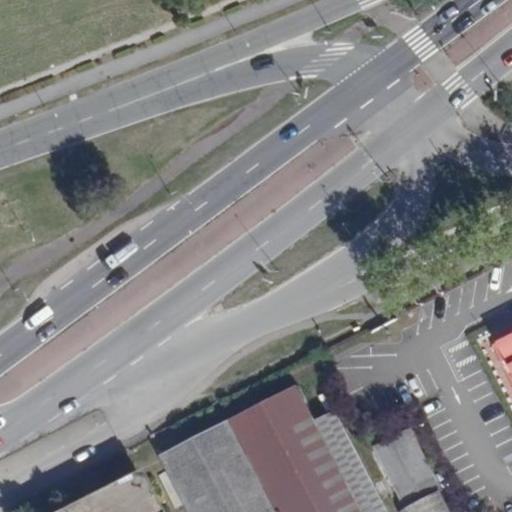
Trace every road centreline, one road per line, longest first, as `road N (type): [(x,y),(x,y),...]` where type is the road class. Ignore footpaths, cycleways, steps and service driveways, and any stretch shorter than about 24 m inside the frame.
road 1 (primary): [(26,412),(416,124)]
road 2 (primary): [(374,76),(0,351)]
road 3 (unclassified): [(0,498),(243,345),(257,323)]
road 4 (tertiary): [(374,76),(292,63),(108,110)]
road 5 (primary): [(350,0),(108,110)]
road 6 (tertiary): [(26,412),(257,323)]
road 7 (tertiary): [(339,290),(413,202),(421,165),(416,124)]
road 8 (tertiary): [(339,290),(511,213)]
road 9 (primary): [(477,0),(374,76)]
road 10 (primary): [(416,124),(511,48)]
